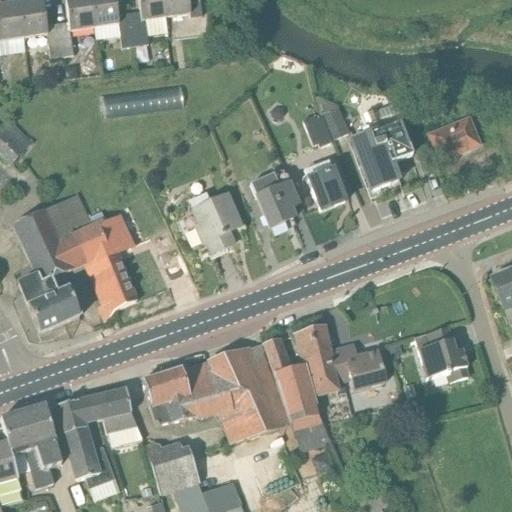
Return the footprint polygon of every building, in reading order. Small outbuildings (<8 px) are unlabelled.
[(89,0),(63,0),(68,25),(57,27),(61,60),(73,59),(69,35),(94,32),(89,0)] [(114,0),(89,0),(94,32),(117,29),(121,52),(133,50),(128,17),(117,18),(114,0)] [(136,0),(139,15),(128,17),(133,50),(147,48),(145,34),(144,25),(165,22),(161,0),(136,0)] [(186,0),(161,0),(165,22),(189,18),(190,21),(201,20),(199,6),(188,8),(186,0)] [(42,2),(17,6),(22,42),(46,39),(49,62),(61,60),(57,27),(45,29),(42,2)] [(0,45),(22,42),(17,6),(0,8),(0,45)] [(144,90),(145,107),(184,105),(183,89),(144,90)] [(320,117),(319,118),(331,144),(348,137),(338,114),(337,107),(315,99),(320,117)] [(358,145),(352,147),(358,161),(357,163),(373,194),(390,187),(387,180),(396,177),(391,166),(411,159),(401,131),(406,129),(399,111),(358,126),(363,137),(356,140),(358,145)] [(328,143),(319,123),(315,125),(313,120),(300,126),(311,150),(316,148),(317,152),(329,147),(328,143)] [(439,163),(477,147),(467,122),(429,139),(439,163)] [(20,157),(31,145),(11,125),(0,136),(0,157),(10,167),(20,157)] [(288,212),(298,207),(282,173),(249,187),(269,232),(292,222),(288,212)] [(319,215),(344,205),(332,174),(308,184),(319,215)] [(61,204),(11,229),(34,280),(39,290),(50,285),(82,270),(79,263),(69,240),(67,237),(64,230),(83,213),(76,197),(61,204)] [(205,197),(188,204),(192,213),(189,214),(196,228),(204,249),(208,259),(212,257),(232,248),(227,235),(239,230),(225,198),(209,205),(205,197)] [(72,239),(69,240),(79,263),(91,259),(113,314),(116,312),(135,305),(115,256),(131,250),(117,220),(115,221),(99,226),(72,239)] [(511,329),(511,273),(492,282),(511,330),(511,329)] [(55,295),(50,285),(39,290),(34,280),(17,287),(38,337),(78,320),(66,291),(55,295)] [(289,423),(316,415),(312,399),(335,394),(324,357),(328,355),(321,330),(295,338),(303,367),(286,371),(278,342),(262,347),(269,377),(289,423)] [(447,331),(411,342),(425,384),(447,377),(450,387),(467,380),(464,371),(466,370),(461,353),(454,355),(447,331)] [(316,419),(316,415),(289,423),(269,377),(262,347),(262,348),(249,354),(248,351),(209,363),(210,365),(179,374),(178,373),(141,385),(152,431),(216,416),(227,448),(290,428),(294,443),(295,443),(299,456),(329,447),(325,435),(316,419)] [(384,386),(376,355),(355,360),(352,349),(328,355),(324,357),(335,394),(338,393),(337,386),(349,383),(352,394),(384,386)] [(92,426),(98,425),(102,424),(105,437),(136,430),(129,416),(125,393),(91,401),(84,403),(92,426)] [(82,428),(92,426),(84,403),(55,409),(73,485),(84,482),(88,492),(114,483),(101,450),(88,453),(82,428)] [(0,421),(0,423),(6,446),(12,463),(19,489),(32,486),(34,493),(52,487),(48,472),(59,468),(43,409),(0,421)] [(0,511),(22,504),(18,489),(19,489),(12,463),(6,446),(0,447),(0,511)] [(154,446),(141,450),(160,500),(171,496),(177,511),(234,511),(240,510),(232,486),(200,496),(197,488),(199,487),(186,450),(181,452),(178,447),(157,453),(154,446)] [(330,457),(316,461),(319,474),(334,470),(330,457)] [(95,504),(121,498),(118,484),(91,491),(95,504)]
